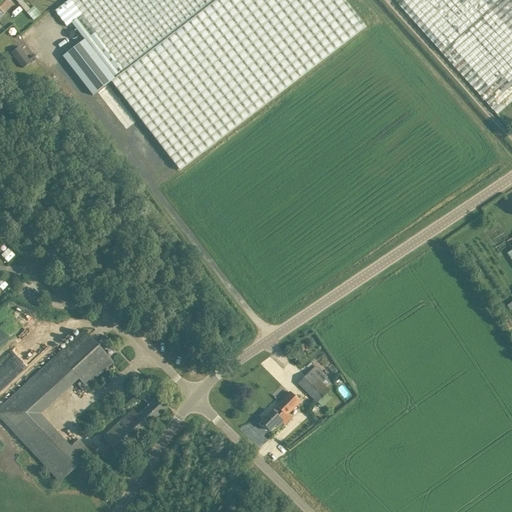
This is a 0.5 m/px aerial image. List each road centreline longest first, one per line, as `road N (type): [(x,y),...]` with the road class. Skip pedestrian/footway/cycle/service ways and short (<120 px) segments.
road 1 (tertiary): [(194,398),(213,377),(511,179)]
road 2 (unclassified): [(194,398),(0,203)]
road 3 (unclassified): [(309,511),(194,398)]
road 4 (tertiary): [(117,511),(194,398)]
